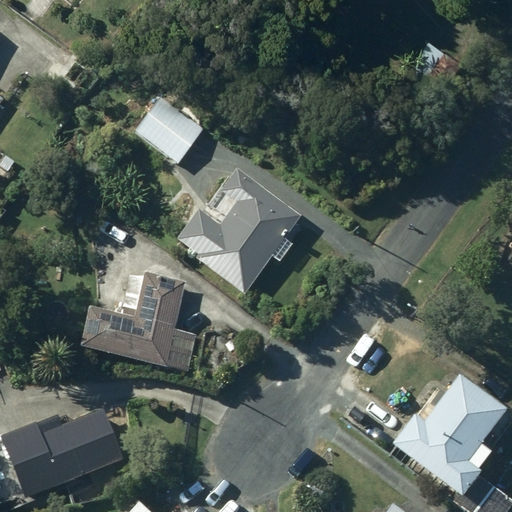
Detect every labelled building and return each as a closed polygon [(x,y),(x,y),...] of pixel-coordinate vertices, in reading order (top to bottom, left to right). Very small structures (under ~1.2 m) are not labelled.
[(441,55),(425,42),(403,69),(419,82),(441,55)] [(152,103),(131,138),(176,166),(198,131),(152,103)] [(0,185),(15,163),(0,153),(0,185)] [(190,263),(242,299),(269,260),(276,265),(288,248),(281,244),(297,221),(230,174),(198,219),(193,216),(172,246),(192,260),(190,263)] [(172,335),(181,286),(140,278),(139,284),(125,282),(118,321),(82,315),(75,354),(187,375),(194,339),(172,335)] [(457,505),(455,508),(460,511),(506,511),(511,506),(475,480),(476,478),(474,476),(486,459),(476,451),(502,415),(455,381),(421,428),(410,420),(386,453),(457,505)] [(33,429),(0,442),(0,446),(22,503),(121,462),(101,414),(38,440),(37,438),(33,429)]
